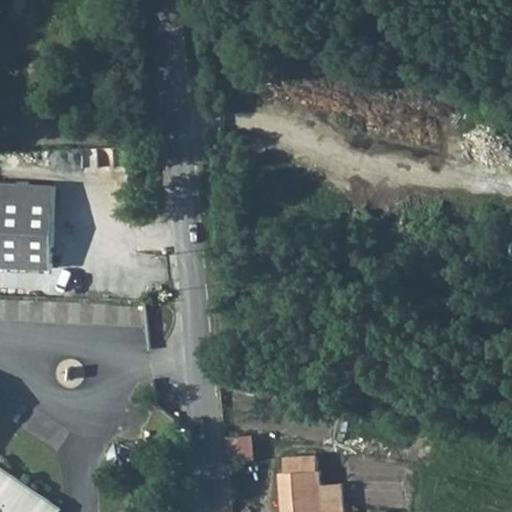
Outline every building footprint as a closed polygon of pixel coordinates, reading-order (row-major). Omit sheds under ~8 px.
[(0,181),(0,194),(56,196),(56,184),(0,181)] [(0,194),(0,267),(53,269),(56,196),(0,194)] [(254,434),(231,436),(232,455),(255,454),(254,434)] [(311,455),(287,457),(288,470),(312,469),(311,455)] [(0,511),(59,511),(61,510),(0,467),(0,511)] [(282,511),(332,511),(332,507),(325,508),(322,468),(312,469),(288,470),(279,471),(282,511)]
